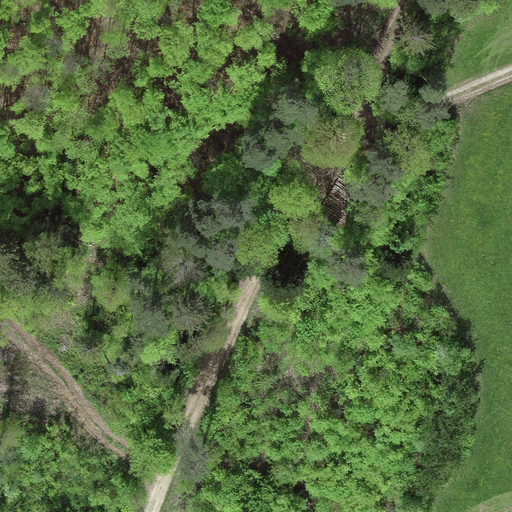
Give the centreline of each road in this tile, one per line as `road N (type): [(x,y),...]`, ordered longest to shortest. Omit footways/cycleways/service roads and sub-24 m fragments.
road 1 (track): [(331,147),(233,320),(151,511)]
road 2 (track): [(511,71),(331,147)]
road 3 (track): [(331,147),(404,0)]
